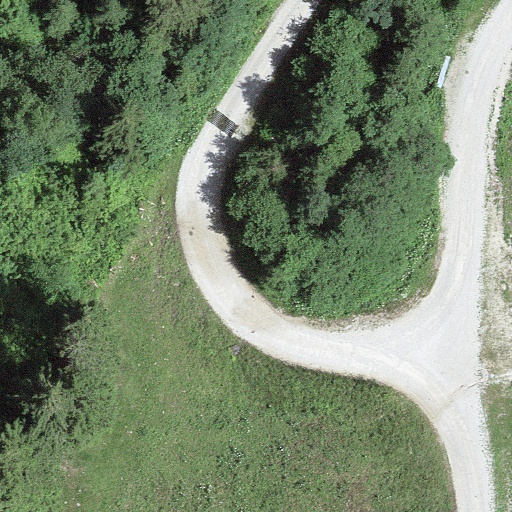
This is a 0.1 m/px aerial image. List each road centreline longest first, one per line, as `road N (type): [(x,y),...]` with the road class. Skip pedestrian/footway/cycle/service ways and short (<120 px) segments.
road 1 (track): [(303,0),(202,179),(207,252),(248,315),(293,341),(333,353),(434,358)]
road 2 (track): [(434,358),(459,269),(464,118),(475,74),(511,12)]
road 3 (track): [(434,358),(465,479),(458,511)]
